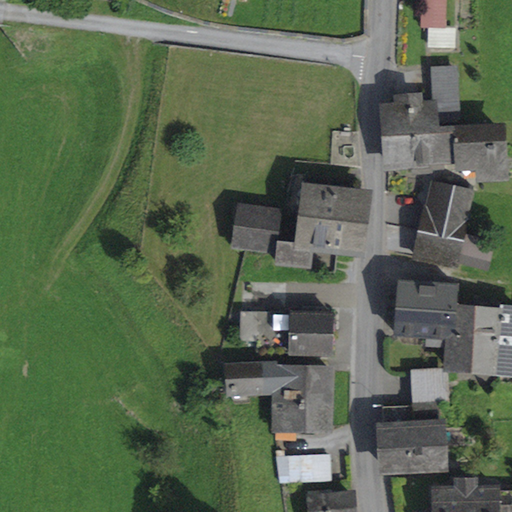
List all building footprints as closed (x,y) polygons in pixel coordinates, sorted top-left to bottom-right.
[(423,0),(423,27),(429,27),(443,28),(443,0),(423,0)] [(428,45),(455,46),(456,28),(443,28),(429,27),(428,45)] [(397,98),(397,107),(386,107),(388,138),(431,135),(437,135),(437,129),(436,118),(457,117),(454,69),(433,70),(435,106),(420,107),(419,96),(397,98)] [(457,132),(457,127),(437,129),(437,135),(431,135),(433,161),(433,168),(442,167),(441,161),(458,159),(458,166),(478,165),(479,177),(502,176),(500,129),(457,132)] [(433,168),(433,161),(431,135),(388,138),(389,164),(413,163),(414,173),(430,172),(429,168),(433,168)] [(300,201),(298,216),(360,224),(365,183),(308,176),(306,190),(302,189),(300,201)] [(472,193),(433,184),(423,232),(462,241),(472,193)] [(241,206),(236,246),(276,251),(281,212),(241,206)] [(337,248),(356,251),(360,224),(298,216),(295,243),(337,248)] [(417,258),(456,266),(462,241),(423,232),(417,258)] [(486,268),(493,243),(466,236),(460,261),(486,268)] [(295,243),(279,241),(277,260),(306,264),(306,268),(334,272),(337,248),(295,243)] [(452,338),(454,313),(454,306),(456,286),(400,281),(395,334),(429,336),(449,338),(452,338)] [(478,340),(475,370),(496,372),(499,345),(500,345),(505,307),(486,305),(486,309),(477,308),(477,310),(474,340),(478,340)] [(477,310),(477,308),(454,306),(454,313),(452,338),(449,338),(448,346),(446,368),(475,370),(478,340),(474,340),(477,310)] [(257,341),(257,352),(331,354),(332,314),(317,314),(317,307),(302,307),(302,313),(241,312),(241,340),(257,341)] [(511,307),(505,307),(500,345),(499,345),(496,372),(511,373),(511,307)] [(429,345),(448,346),(449,338),(429,336),(429,345)] [(231,391),(276,389),(277,368),(265,369),(265,365),(229,367),(231,391)] [(276,389),(275,401),(329,404),(331,371),(277,368),(276,389)] [(412,376),(413,402),(445,400),(444,374),(412,376)] [(274,428),(328,431),(329,404),(275,401),(274,428)] [(381,407),(384,468),(443,465),(442,425),(439,425),(438,404),(381,407)] [(280,458),(281,484),(329,481),(328,456),(280,458)] [(511,511),(511,490),(497,491),(497,488),(475,488),(475,480),(457,481),(457,489),(435,489),(434,511),(511,511)] [(313,492),(314,499),(339,496),(339,489),(313,492)] [(353,511),(352,495),(339,496),(314,499),(307,499),(308,511),(353,511)]
